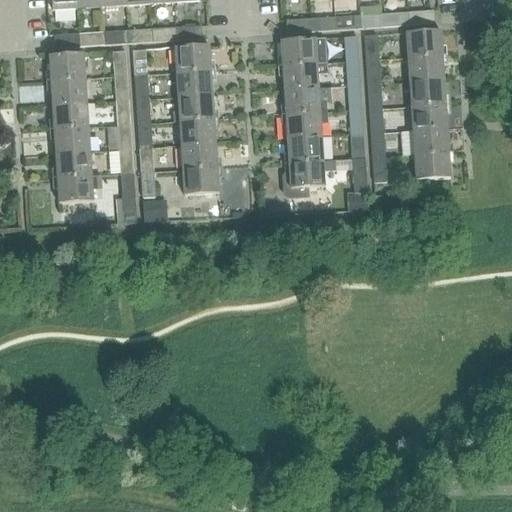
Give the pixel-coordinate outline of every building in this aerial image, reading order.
[(77,12),(77,0),(76,0),(51,0),(53,14),(77,12)] [(102,11),(101,0),(76,0),(77,0),(77,12),(102,11)] [(126,9),(125,0),(101,0),(102,11),(126,9)] [(125,0),(126,9),(150,8),(149,0),(125,0)] [(433,12),(408,14),(409,27),(434,26),(433,12)] [(383,16),(384,29),(400,28),(399,15),(383,16)] [(369,30),(384,29),(383,16),(368,17),(369,30)] [(351,31),(350,18),(335,19),(336,32),(351,31)] [(320,33),(336,32),(335,19),(319,20),(320,33)] [(287,22),(287,35),(303,34),(302,21),(287,22)] [(186,28),(187,42),(201,41),(201,28),(186,28)] [(39,29),(21,32),(22,42),(41,39),(39,29)] [(168,43),(167,30),(152,31),(153,44),(168,43)] [(153,44),(152,31),(136,32),(137,45),(153,44)] [(120,46),(119,33),(104,34),(104,47),(120,46)] [(407,61),(441,58),(439,33),(405,36),(407,61)] [(104,47),(104,34),(88,35),(89,48),(104,47)] [(79,35),(54,37),(55,50),(80,49),(79,35)] [(365,54),(378,54),(377,37),(364,38),(365,54)] [(344,39),(345,56),(358,55),(357,38),(344,39)] [(325,42),(280,45),(281,69),(316,67),(327,66),(325,42)] [(176,76),(211,74),(210,48),(175,51),(176,76)] [(133,53),(134,70),(147,69),(146,52),(133,53)] [(113,54),(114,71),(127,70),(126,53),(113,54)] [(64,83),(85,82),(83,56),(49,58),(50,84),(64,83)] [(407,61),(409,85),(443,83),(441,58),(407,61)] [(281,69),(283,94),(318,92),(316,67),(281,69)] [(366,73),(367,88),(380,87),(379,72),(366,73)] [(359,73),(346,74),(347,90),(360,89),(359,73)] [(178,101),(213,98),(211,74),(176,76),(178,101)] [(85,82),(64,83),(50,84),(52,109),(86,107),(85,82)] [(409,85),(410,110),(444,107),(443,83),(409,85)] [(149,102),(148,87),(135,88),(136,103),(149,102)] [(380,87),(367,88),(368,103),(381,102),(380,87)] [(116,105),(129,104),(128,88),(115,89),(116,105)] [(348,105),(361,104),(360,89),(347,90),(348,105)] [(326,103),(318,104),(318,92),(283,94),(285,119),(327,115),(326,103)] [(173,124),(179,123),(179,125),(214,122),(213,98),(178,101),(179,113),(173,113),(173,124)] [(150,118),(149,102),(136,103),(137,119),(150,118)] [(129,104),(116,105),(117,120),(130,119),(129,104)] [(86,107),(52,109),(54,133),(88,131),(86,107)] [(410,110),(412,133),(446,131),(444,107),(410,110)] [(321,140),(320,125),(328,124),(327,115),(285,119),(286,143),(321,140)] [(384,135),(383,120),(369,121),(370,136),(384,135)] [(216,146),(214,122),(179,125),(181,149),(216,146)] [(350,138),(363,137),(362,122),(349,123),(350,138)] [(54,133),(55,157),(89,155),(88,131),(54,133)] [(412,133),(414,158),(448,156),(446,131),(412,133)] [(139,151),(152,151),(151,135),(138,136),(139,151)] [(371,152),(385,151),(384,135),(370,136),(371,152)] [(131,137),(119,138),(120,153),(132,152),(131,137)] [(351,153),(364,152),(363,137),(350,138),(351,153)] [(286,143),(288,167),(323,165),(321,140),(286,143)] [(181,149),(183,174),(217,172),(216,146),(181,149)] [(152,151),(139,151),(140,167),(153,166),(152,151)] [(132,152),(120,153),(121,168),(133,167),(132,152)] [(57,182),(91,180),(89,155),(55,157),(57,182)] [(448,156),(414,158),(416,184),(449,182),(448,156)] [(323,165),(288,167),(288,177),(285,177),(283,181),(284,198),(287,201),(306,200),(306,192),(324,191),(323,174),(335,173),(334,164),(323,165)] [(373,170),(374,185),(387,184),(386,169),(373,170)] [(366,171),(352,171),(354,196),(367,195),(366,171)] [(219,197),(217,172),(183,174),(184,199),(219,197)] [(91,180),(57,182),(58,207),(93,205),(92,188),(101,188),(100,179),(91,180)] [(155,199),(154,185),(141,186),(142,200),(155,199)] [(135,200),(134,186),(122,187),(124,212),(124,213),(133,213),(133,212),(132,200),(135,200)]
